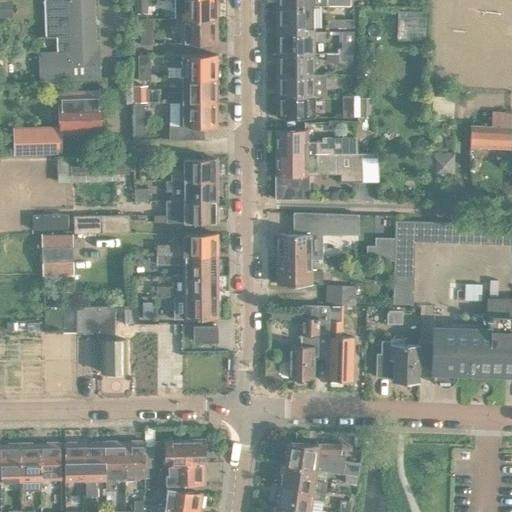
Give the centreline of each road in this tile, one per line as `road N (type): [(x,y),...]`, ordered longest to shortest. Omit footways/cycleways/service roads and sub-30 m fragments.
road 1 (residential): [(247,406),(244,0)]
road 2 (residential): [(511,415),(247,406)]
road 3 (residential): [(247,406),(0,407)]
